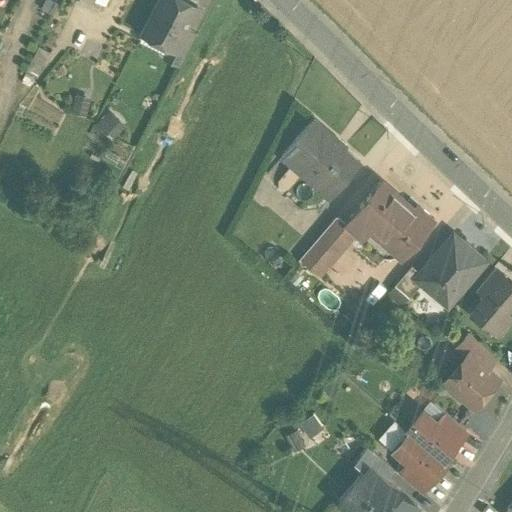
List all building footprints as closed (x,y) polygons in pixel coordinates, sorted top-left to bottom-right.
[(132,15),(148,23),(160,0),(123,0),(123,1),(136,7),(132,15)] [(196,7),(182,0),(160,0),(148,23),(142,35),(167,48),(173,51),(185,28),(196,7)] [(185,28),(173,51),(167,48),(162,57),(180,67),(196,34),(185,28)] [(110,111),(97,125),(113,139),(126,125),(110,111)] [(338,140),(313,118),(281,156),(330,198),(360,163),(336,142),(338,140)] [(413,209),(380,182),(344,224),(355,233),(361,238),(367,230),(401,259),(434,220),(416,205),(413,209)] [(344,224),(335,217),(298,260),(318,277),(355,233),(344,224)] [(482,261),(452,236),(420,274),(416,278),(421,282),(447,304),(482,261)] [(411,267),(394,287),(408,298),(421,282),(416,278),(420,274),(411,267)] [(493,269),(476,289),(485,296),(502,277),(493,269)] [(507,278),(503,275),(502,277),(485,296),(472,312),(479,318),(485,318),(494,325),(511,303),(511,284),(511,286),(507,283),(507,278)] [(497,356),(469,332),(456,347),(466,355),(467,354),(485,369),(486,369),(497,356)] [(485,369),(467,354),(444,381),(474,406),(497,379),(486,369),(485,369)] [(466,430),(446,412),(437,422),(457,441),(466,430)] [(437,422),(425,413),(418,421),(413,421),(406,429),(409,432),(444,461),(446,459),(446,455),(449,450),(452,452),(459,443),(457,441),(437,422)] [(317,414),(300,420),(306,435),(323,430),(317,414)] [(444,461),(409,432),(402,440),(403,445),(396,453),(409,464),(428,480),(431,482),(438,473),(436,470),(439,466),(445,465),(447,463),(444,461)] [(397,470),(369,447),(355,464),(367,475),(373,469),(388,481),(397,470)] [(428,480),(409,464),(400,474),(420,490),(428,480)] [(367,475),(342,504),(351,511),(415,511),(419,508),(388,481),(373,469),(367,475)]
